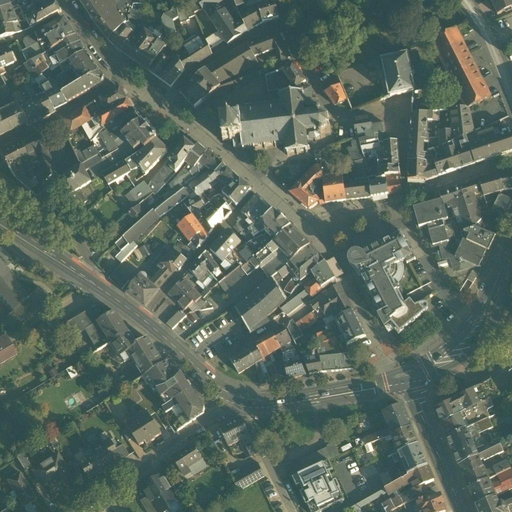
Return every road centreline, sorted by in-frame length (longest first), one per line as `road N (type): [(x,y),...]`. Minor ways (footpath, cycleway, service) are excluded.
road 1 (residential): [(0,148),(127,78),(69,11)]
road 2 (residential): [(95,511),(235,398)]
road 3 (secondary): [(404,382),(278,405),(235,398)]
road 4 (secondary): [(141,319),(0,225)]
road 5 (residential): [(141,319),(254,193)]
road 6 (residential): [(200,372),(335,283)]
road 7 (secondary): [(404,382),(460,511)]
road 8 (secondary): [(511,257),(477,333),(440,364)]
road 9 (residential): [(281,27),(244,39),(175,88)]
